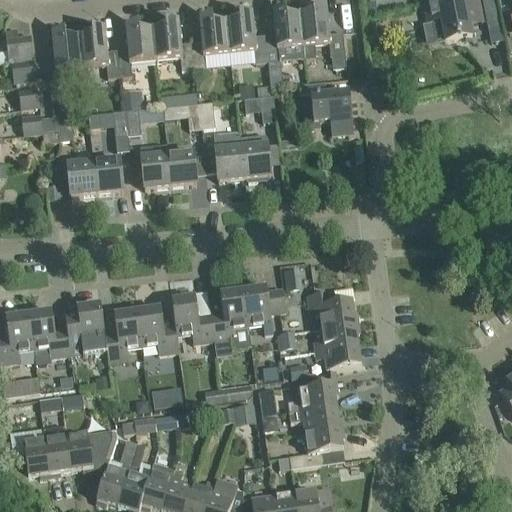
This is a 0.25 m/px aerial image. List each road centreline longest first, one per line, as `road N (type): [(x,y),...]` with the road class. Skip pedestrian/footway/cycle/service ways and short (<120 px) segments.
road 1 (unclassified): [(370,227),(0,262)]
road 2 (residential): [(391,225),(382,138),(390,126),(511,89)]
road 3 (residential): [(2,0),(37,14),(162,0)]
road 4 (residential): [(392,370),(370,227)]
road 5 (residential): [(379,511),(392,370)]
road 6 (residential): [(511,494),(471,370)]
road 7 (unclassified): [(511,239),(391,225)]
